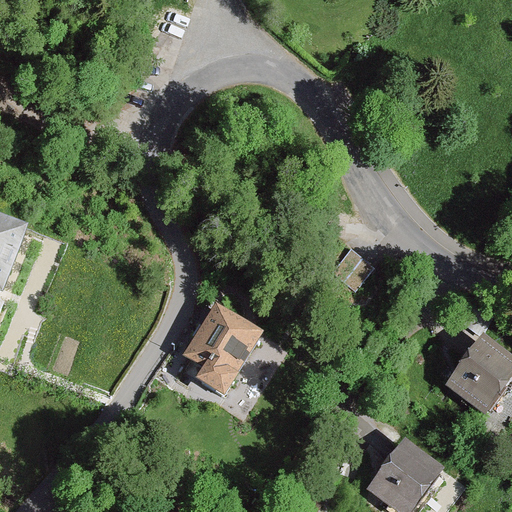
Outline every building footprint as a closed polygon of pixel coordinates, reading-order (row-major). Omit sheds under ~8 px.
[(0,300),(3,301),(29,237),(0,224),(0,300)] [(374,271),(351,252),(333,274),(356,293),(374,271)] [(217,310),(186,360),(207,373),(200,384),(229,402),(267,340),(217,310)] [(511,388),(511,369),(483,347),(448,390),(486,420),(511,388)] [(417,511),(445,476),(406,447),(369,495),(391,511),(417,511)]
